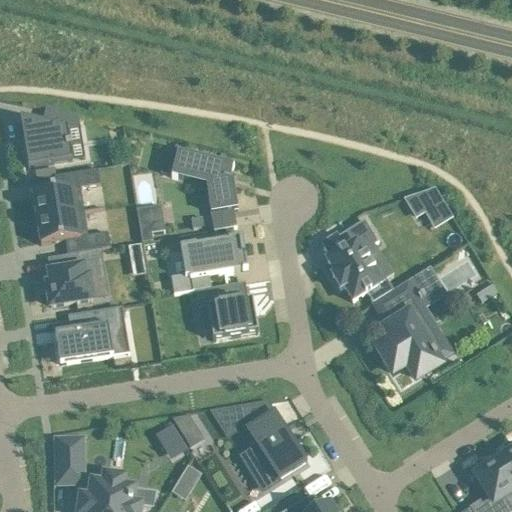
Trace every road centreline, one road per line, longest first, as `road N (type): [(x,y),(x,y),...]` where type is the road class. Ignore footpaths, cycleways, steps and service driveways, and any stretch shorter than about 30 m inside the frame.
road 1 (residential): [(0,412),(299,365)]
road 2 (primary): [(511,45),(325,0)]
road 3 (residential): [(281,198),(299,365)]
road 4 (residential): [(374,494),(511,408)]
road 5 (residential): [(299,365),(374,494)]
